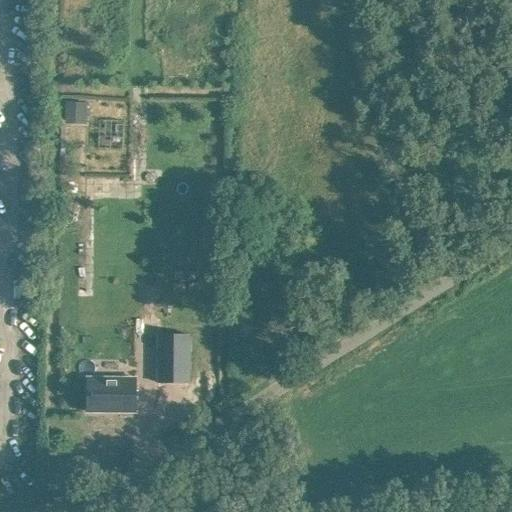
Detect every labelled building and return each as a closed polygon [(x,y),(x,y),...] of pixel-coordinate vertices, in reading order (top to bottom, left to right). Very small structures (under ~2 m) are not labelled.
[(64,124),(86,124),(86,102),(64,103),(64,124)] [(259,277),(255,258),(237,262),(241,281),(259,277)] [(150,314),(168,315),(169,288),(151,287),(150,314)] [(190,335),(158,335),(158,383),(190,383),(190,335)] [(136,379),(88,379),(88,412),(136,412),(136,379)]
